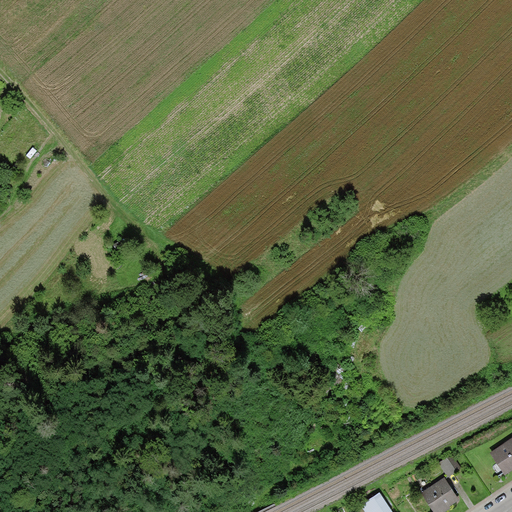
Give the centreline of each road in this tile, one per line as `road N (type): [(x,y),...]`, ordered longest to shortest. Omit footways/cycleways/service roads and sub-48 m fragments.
road 1 (track): [(256,511),(280,476),(507,368)]
road 2 (track): [(0,68),(139,230)]
